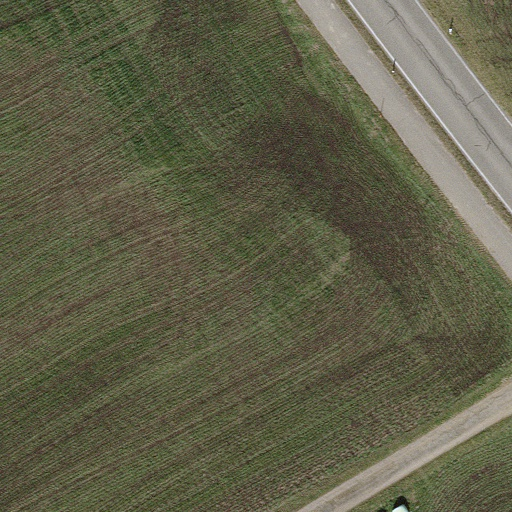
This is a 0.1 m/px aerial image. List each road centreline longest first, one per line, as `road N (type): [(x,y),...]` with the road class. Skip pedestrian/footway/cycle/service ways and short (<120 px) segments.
road 1 (track): [(511,397),(324,511)]
road 2 (unclassified): [(390,0),(511,160)]
